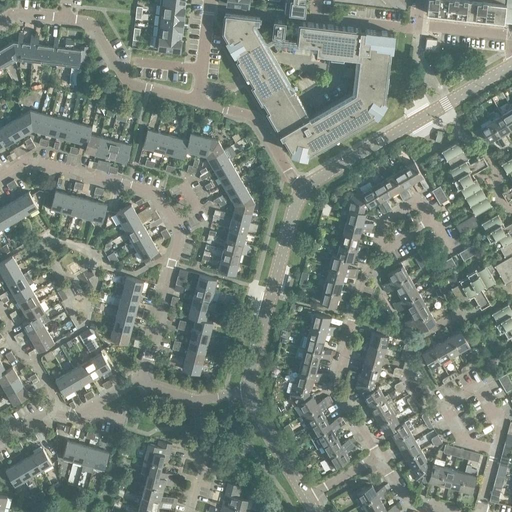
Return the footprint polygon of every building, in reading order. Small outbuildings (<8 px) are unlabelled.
[(291,10),(303,11),(304,0),(285,0),(284,9),(286,9),(291,10)] [(428,0),(427,13),(437,14),(438,0),(428,0)] [(438,0),(437,14),(446,15),(448,0),(438,0)] [(448,0),(446,15),(456,16),(457,0),(448,0)] [(457,0),(456,16),(465,17),(467,0),(457,0)] [(467,0),(465,17),(475,18),(477,0),(467,0)] [(477,0),(475,18),(485,19),(487,1),(482,0),(477,0)] [(485,19),(495,20),(497,2),(487,1),(485,19)] [(497,2),(495,20),(504,21),(506,3),(497,2)] [(160,3),(159,14),(184,17),(185,6),(184,6),(160,3)] [(280,132),(294,123),(309,115),(256,24),(257,23),(259,23),(260,17),(225,13),(223,31),(229,40),(227,41),(248,77),(254,87),(253,87),(257,93),(258,94),(257,94),(260,100),(261,99),(280,132)] [(182,28),(184,17),(159,14),(158,26),(182,28)] [(274,19),(273,33),(283,34),(285,20),(282,20),(282,19),(282,20),(278,19),(277,19),(274,19)] [(297,44),(317,46),(320,24),(314,23),(307,22),(307,23),(300,22),(297,44)] [(320,24),(317,46),(317,52),(336,54),(340,26),(333,26),(334,25),(327,24),(327,25),(320,24)] [(158,26),(156,35),(181,38),(181,34),(182,34),(182,29),(182,28),(158,26)] [(336,54),(357,56),(360,29),(353,28),(353,27),(347,27),(340,26),(336,54)] [(366,64),(359,64),(356,86),(359,86),(359,88),(355,95),(359,103),(374,113),(377,115),(382,107),(382,106),(378,104),(381,100),(385,102),(386,101),(383,99),(384,98),(385,89),(384,89),(381,88),(382,82),(387,83),(382,82),(383,76),(385,76),(386,77),(388,59),(387,59),(385,59),(386,48),(392,49),(393,39),(392,39),(387,39),(388,33),(390,33),(393,33),(393,34),(394,34),(394,33),(387,32),(387,31),(381,31),(365,29),(364,35),(360,35),(361,28),(360,28),(360,29),(357,56),(358,56),(358,54),(362,55),(363,50),(368,50),(366,64)] [(17,58),(20,59),(22,42),(23,34),(19,33),(18,41),(14,41),(6,45),(15,60),(17,58)] [(22,42),(20,59),(32,60),(35,35),(31,34),(30,43),(22,42)] [(32,60),(44,61),(46,45),(38,44),(39,35),(35,35),(32,60)] [(181,38),(156,35),(154,47),(162,48),(166,49),(166,48),(180,50),(181,38)] [(46,45),(44,61),(55,63),(57,46),(58,38),(54,37),(53,46),(46,45)] [(436,50),(438,39),(426,37),(425,48),(436,50)] [(55,63),(67,64),(70,39),(66,39),(65,47),(57,46),(55,63)] [(70,39),(67,64),(79,66),(80,63),(85,63),(86,56),(80,55),(81,49),(73,48),(74,40),(70,39)] [(15,60),(6,45),(0,48),(0,59),(4,66),(15,60)] [(100,89),(105,86),(103,83),(99,76),(94,78),(100,89)] [(286,134),(282,137),(287,134),(293,144),(291,152),(300,154),(299,154),(305,156),(306,156),(307,156),(308,151),(309,152),(324,143),(324,142),(323,140),(332,134),(335,139),(335,138),(332,134),(337,131),(339,133),(339,134),(355,125),(354,124),(353,122),(358,119),(360,124),(361,123),(358,119),(363,116),(365,118),(365,119),(374,114),(374,113),(359,103),(355,95),(353,96),(351,94),(319,113),(323,119),(310,126),(305,118),(310,116),(309,115),(294,123),(280,132),(276,134),(277,135),(284,131),(286,134)] [(511,108),(502,114),(510,129),(511,128),(511,108)] [(30,110),(24,113),(33,129),(38,130),(43,113),(30,110)] [(24,113),(16,118),(25,134),(33,129),(24,113)] [(52,116),(43,113),(38,130),(48,133),(52,116)] [(491,120),(506,145),(508,144),(509,142),(504,133),(510,129),(502,114),(491,120)] [(63,118),(52,116),(48,133),(58,136),(63,118)] [(6,124),(15,140),(25,134),(16,118),(6,124)] [(73,121),(63,118),(58,136),(68,138),(73,121)] [(481,127),(489,141),(496,137),(502,147),(503,147),(506,145),(491,120),(481,127)] [(82,123),(73,121),(68,138),(77,141),(82,123)] [(77,141),(87,143),(88,143),(90,133),(92,126),(82,123),(77,141)] [(6,124),(0,127),(0,136),(5,145),(15,140),(6,124)] [(148,128),(143,146),(155,149),(159,132),(148,128)] [(155,149),(165,152),(169,134),(159,132),(155,149)] [(191,132),(189,139),(190,140),(187,150),(198,153),(203,136),(191,132)] [(88,143),(87,143),(85,150),(96,153),(100,136),(90,133),(88,143)] [(165,152),(175,154),(179,137),(169,134),(165,152)] [(111,139),(100,136),(96,153),(106,156),(111,139)] [(203,136),(198,153),(207,155),(208,156),(212,138),(203,136)] [(30,137),(27,139),(32,148),(36,146),(30,137)] [(179,137),(175,154),(185,157),(187,150),(190,140),(189,139),(179,137)] [(218,140),(212,138),(208,156),(210,160),(225,151),(218,140)] [(121,141),(111,139),(106,156),(116,159),(121,141)] [(447,159),(462,149),(457,140),(441,150),(447,159)] [(131,144),(121,141),(116,159),(127,161),(131,144)] [(447,159),(452,168),(466,161),(468,159),(462,149),(447,159)] [(215,169),(230,160),(225,151),(210,160),(215,169)] [(471,169),(468,171),(471,175),(488,165),(483,155),(468,164),(471,169)] [(507,172),(509,170),(511,168),(511,156),(501,162),(507,172)] [(236,169),(230,160),(215,169),(220,178),(236,169)] [(423,187),(426,188),(429,186),(424,179),(425,179),(414,161),(403,168),(411,182),(418,178),(423,187)] [(450,169),(455,178),(468,171),(471,169),(468,164),(466,161),(452,168),(450,169)] [(267,172),(263,165),(257,168),(262,176),(267,172)] [(405,186),(411,182),(403,168),(393,174),(407,199),(410,197),(411,195),(405,186)] [(236,169),(220,178),(226,187),(241,178),(236,169)] [(473,179),(471,175),(468,171),(455,178),(452,179),(458,189),(460,187),(460,186),(473,179)] [(393,174),(383,180),(391,194),(397,191),(403,200),(405,200),(407,199),(393,174)] [(460,187),(465,196),(481,187),(475,177),(473,179),(460,186),(460,187)] [(246,187),(241,178),(226,187),(231,196),(246,187)] [(391,194),(383,180),(372,186),(387,211),(389,209),(390,207),(385,198),(391,194)] [(440,185),(435,188),(432,190),(440,203),(448,199),(440,185)] [(372,186),(362,192),(369,205),(370,207),(377,203),(382,212),(384,212),(387,211),(372,186)] [(511,186),(502,192),(507,201),(511,198),(511,186)] [(246,187),(231,196),(236,204),(251,195),(246,187)] [(465,196),(471,205),(486,196),(481,187),(465,196)] [(51,207),(62,210),(66,193),(55,190),(51,207)] [(362,192),(361,190),(350,196),(347,208),(349,209),(363,212),(364,208),(369,205),(362,192)] [(19,197),(28,213),(38,207),(29,191),(19,197)] [(66,193),(62,210),(72,213),(76,196),(66,193)] [(255,202),(251,195),(236,204),(234,209),(251,214),(255,202)] [(72,213),(82,216),(87,199),(76,196),(72,213)] [(491,205),(486,196),(471,205),(476,214),(491,205)] [(19,218),(28,213),(19,197),(10,202),(19,218)] [(82,216),(93,219),(97,201),(87,199),(82,216)] [(107,204),(97,201),(93,219),(103,221),(107,204)] [(10,202),(1,207),(10,223),(19,218),(10,202)] [(122,223),(137,214),(131,204),(116,213),(122,223)] [(0,225),(2,228),(10,223),(1,207),(0,208),(0,225)] [(249,224),(251,214),(234,209),(231,219),(249,224)] [(349,209),(346,220),(373,227),(374,223),(364,221),(366,213),(363,212),(349,209)] [(488,231),(500,224),(503,222),(497,212),(482,222),(487,230),(488,231)] [(122,223),(127,232),(143,223),(137,214),(122,223)] [(456,225),(462,234),(480,224),(474,214),(456,225)] [(249,224),(231,219),(229,230),(246,234),(249,224)] [(346,220),(343,232),(360,236),(362,229),(371,232),(373,227),(346,220)] [(511,222),(503,227),(505,232),(508,231),(511,235),(511,234),(511,222)] [(127,232),(132,241),(148,232),(143,223),(127,232)] [(490,242),(493,240),(492,240),(505,232),(503,227),(500,224),(488,231),(487,230),(484,232),(490,242)] [(243,244),(246,234),(229,230),(226,239),(243,244)] [(508,231),(505,232),(492,240),(493,240),(498,249),(500,248),(499,247),(511,239),(511,237),(511,235),(508,231)] [(132,241),(138,250),(153,241),(148,232),(132,241)] [(343,232),(340,244),(366,251),(367,247),(358,244),(360,236),(343,232)] [(224,249),(241,254),(243,244),(226,239),(224,249)] [(511,239),(499,247),(500,248),(505,256),(511,252),(511,239)] [(158,250),(153,241),(138,250),(143,259),(158,250)] [(0,246),(0,247),(4,254),(10,251),(6,244),(0,246)] [(365,255),(366,251),(340,244),(337,254),(337,255),(349,258),(349,259),(353,260),(355,252),(365,255)] [(473,244),(466,248),(471,256),(477,252),(473,244)] [(471,256),(466,248),(459,252),(464,260),(471,256)] [(221,259),(238,263),(241,254),(224,249),(221,259)] [(114,251),(107,255),(112,263),(119,259),(114,251)] [(333,253),(329,266),(358,274),(359,269),(347,266),(349,259),(349,258),(337,255),(337,254),(333,253)] [(0,262),(0,269),(3,274),(18,265),(12,255),(0,262)] [(511,255),(495,265),(497,269),(506,283),(511,279),(511,255)] [(438,264),(442,272),(456,264),(451,256),(438,264)] [(422,258),(417,261),(420,267),(426,264),(422,258)] [(238,263),(221,259),(218,269),(236,274),(238,263)] [(382,284),(384,288),(408,274),(401,261),(393,265),(395,268),(387,273),(391,279),(382,284)] [(495,270),(491,264),(487,266),(491,273),(495,270)] [(3,274),(8,283),(23,275),(18,265),(3,274)] [(491,273),(487,266),(486,265),(477,270),(476,270),(484,284),(485,286),(495,280),(491,273)] [(326,277),(343,282),(345,274),(357,278),(358,274),(329,266),(326,277)] [(466,273),(467,275),(468,275),(476,288),(480,286),(484,284),(476,270),(477,270),(476,267),(466,273)] [(217,279),(200,274),(197,285),(214,289),(217,279)] [(384,288),(386,292),(395,287),(399,293),(414,284),(408,274),(384,288)] [(8,283),(13,292),(29,283),(23,275),(8,283)] [(468,275),(467,275),(459,280),(460,283),(461,282),(469,295),(472,294),(477,291),(476,288),(468,275)] [(127,276),(124,287),(141,291),(144,281),(127,276)] [(326,277),(323,289),(349,296),(350,291),(341,289),(343,282),(326,277)] [(460,304),(467,300),(470,298),(469,295),(461,282),(460,283),(451,288),(460,304)] [(19,301),(34,292),(29,283),(13,292),(19,301)] [(393,303),(395,307),(419,293),(414,284),(399,293),(402,298),(393,303)] [(197,285),(194,294),(212,298),(214,289),(197,285)] [(480,286),(476,288),(477,291),(472,294),(481,309),(491,303),(480,286)] [(124,287),(121,297),(138,301),(141,291),(124,287)] [(349,296),(323,289),(320,301),(336,305),(338,297),(348,300),(349,296)] [(19,301),(24,310),(39,301),(34,292),(19,301)] [(406,305),(409,311),(425,302),(419,293),(395,307),(397,310),(406,305)] [(194,294),(192,304),(209,309),(212,298),(194,294)] [(138,301),(121,297),(118,307),(136,312),(138,301)] [(38,313),(38,314),(45,311),(39,301),(24,310),(29,319),(38,313)] [(404,321),(406,325),(430,312),(425,302),(409,311),(412,316),(404,321)] [(511,310),(508,303),(492,312),(497,320),(498,321),(511,314),(511,312),(511,310)] [(209,309),(192,304),(189,316),(196,318),(206,320),(206,319),(209,309)] [(118,307),(116,317),(133,322),(136,312),(118,307)] [(311,324),(337,331),(338,326),(328,324),(330,316),(314,312),(311,324)] [(430,312),(406,325),(408,329),(417,324),(420,330),(436,321),(430,312)] [(44,323),(38,314),(38,313),(29,319),(23,322),(29,332),(44,323)] [(500,331),(503,330),(511,324),(511,316),(511,314),(498,321),(497,320),(495,322),(500,331)] [(116,317),(113,327),(130,332),(133,322),(116,317)] [(196,318),(193,327),(210,331),(213,321),(206,319),(206,320),(196,318)] [(470,325),(475,332),(480,329),(475,322),(470,325)] [(29,332),(34,341),(49,332),(44,323),(29,332)] [(311,324),(308,336),(324,340),(326,332),(336,335),(337,331),(311,324)] [(511,324),(503,330),(508,339),(510,337),(511,335),(511,324)] [(130,332),(113,327),(110,338),(127,343),(130,332)] [(193,327),(191,337),(208,342),(210,331),(193,327)] [(79,334),(84,342),(89,339),(87,336),(93,333),(90,328),(79,334)] [(372,330),(369,342),(386,347),(389,335),(388,335),(376,331),(372,330)] [(451,335),(460,351),(463,355),(472,350),(469,345),(470,345),(461,330),(451,335)] [(54,341),(49,332),(34,341),(39,350),(54,341)] [(451,335),(442,341),(451,356),(460,351),(451,335)] [(324,340),(308,336),(304,348),(331,354),(332,349),(322,347),(324,340)] [(208,342),(191,337),(188,348),(205,352),(208,342)] [(442,341),(432,346),(441,362),(451,356),(442,341)] [(366,352),(383,357),(386,347),(369,342),(366,352)] [(441,362),(432,346),(422,352),(431,367),(441,362)] [(188,348),(185,358),(202,363),(205,352),(188,348)] [(304,348),(301,359),(318,363),(320,356),(329,358),(331,354),(304,348)] [(102,352),(92,357),(102,373),(111,367),(102,352)] [(366,352),(363,363),(380,367),(383,357),(366,352)] [(84,362),(93,378),(102,373),(92,357),(84,362)] [(200,373),(202,363),(185,358),(182,369),(200,373)] [(298,371),(329,378),(329,376),(328,373),(316,370),(318,363),(301,359),(298,371)] [(84,362),(75,367),(84,383),(93,378),(84,362)] [(363,363),(361,373),(360,373),(375,377),(377,378),(380,367),(363,363)] [(470,368),(467,364),(461,367),(461,369),(463,372),(470,368)] [(12,366),(6,370),(0,373),(0,380),(2,384),(18,375),(12,366)] [(75,367),(66,372),(75,388),(84,383),(75,367)] [(298,371),(295,382),(295,383),(309,386),(312,387),(314,379),(326,382),(328,381),(329,378),(298,371)] [(75,388),(66,372),(55,379),(64,395),(75,388)] [(362,396),(364,395),(377,387),(374,382),(375,377),(360,373),(361,373),(359,372),(356,385),(362,396)] [(511,387),(511,382),(506,373),(498,377),(506,391),(511,387)] [(2,384),(7,393),(23,384),(18,375),(2,384)] [(451,379),(449,375),(443,378),(442,380),(444,383),(451,379)] [(395,386),(396,389),(404,384),(401,380),(395,384),(395,386)] [(296,405),(298,403),(311,396),(308,391),(309,386),(295,383),(295,382),(293,381),(290,394),(296,405)] [(23,384),(7,393),(13,403),(29,394),(23,384)] [(364,395),(369,405),(385,396),(379,386),(377,387),(364,395)] [(389,393),(385,396),(369,405),(375,414),(394,402),(389,393)] [(298,403),(304,414),(332,398),(330,396),(328,395),(317,402),(313,395),(311,396),(298,403)] [(333,401),(332,398),(304,414),(310,424),(325,416),(321,409),(332,403),(333,401)] [(375,414),(380,423),(396,414),(395,414),(399,412),(394,402),(375,414)] [(401,423),(400,423),(396,414),(380,423),(386,433),(389,430),(401,423)] [(311,438),(316,435),(340,421),(343,419),(342,416),(340,416),(329,422),(325,416),(310,424),(313,429),(308,432),(311,438)] [(389,430),(395,439),(410,430),(415,427),(409,418),(404,421),(404,420),(400,423),(401,423),(389,430)] [(430,428),(433,426),(429,419),(425,421),(428,427),(430,428)] [(340,421),(316,435),(322,445),(337,437),(333,430),(342,425),(340,421)] [(395,439),(400,448),(416,439),(410,430),(395,439)] [(322,445),(328,455),(352,442),(349,438),(341,443),(337,437),(322,445)] [(400,448),(406,458),(421,449),(416,439),(400,448)] [(75,460),(80,443),(67,440),(63,457),(75,460)] [(171,449),(172,444),(159,440),(158,446),(171,449)] [(352,442),(328,455),(324,458),(330,468),(335,466),(347,459),(349,457),(345,451),(354,445),(352,442)] [(90,446),(80,443),(75,460),(85,463),(90,446)] [(144,459),(162,464),(164,459),(168,460),(171,449),(158,446),(148,443),(144,459)] [(95,466),(99,449),(90,446),(85,463),(95,466)] [(52,463),(43,448),(33,454),(42,469),(52,463)] [(109,451),(99,449),(95,466),(105,468),(109,451)] [(424,459),(425,460),(427,458),(421,449),(406,458),(411,467),(424,459)] [(33,454),(24,459),(33,474),(42,469),(33,454)] [(24,459),(16,463),(25,478),(33,474),(24,459)] [(161,470),(162,464),(144,459),(141,471),(148,473),(149,472),(175,479),(176,473),(165,470),(165,471),(161,470)] [(349,462),(347,459),(335,466),(337,469),(349,462)] [(429,481),(429,480),(432,466),(427,464),(425,460),(424,459),(411,467),(410,468),(416,479),(429,482),(429,481)] [(25,478),(16,463),(6,469),(14,485),(25,478)] [(429,481),(439,483),(444,466),(433,463),(432,466),(429,480),(429,481)] [(439,483),(450,486),(454,469),(444,466),(439,483)] [(450,486),(460,489),(464,472),(454,469),(450,486)] [(146,483),(163,488),(165,483),(169,484),(173,486),(175,479),(149,472),(148,473),(146,483)] [(464,472),(460,489),(471,492),(476,475),(464,472)] [(228,482),(227,488),(241,491),(242,486),(228,482)] [(146,483),(143,494),(176,503),(178,498),(166,494),(166,495),(162,494),(163,488),(146,483)] [(357,493),(363,503),(387,489),(385,485),(375,490),(372,484),(357,493)] [(227,488),(225,493),(224,499),(228,500),(227,505),(245,510),(248,499),(239,497),(241,491),(227,488)] [(387,489),(363,503),(367,511),(368,511),(383,504),(380,498),(389,493),(387,489)] [(163,506),(175,509),(176,503),(143,494),(140,505),(158,510),(159,505),(163,506)]
